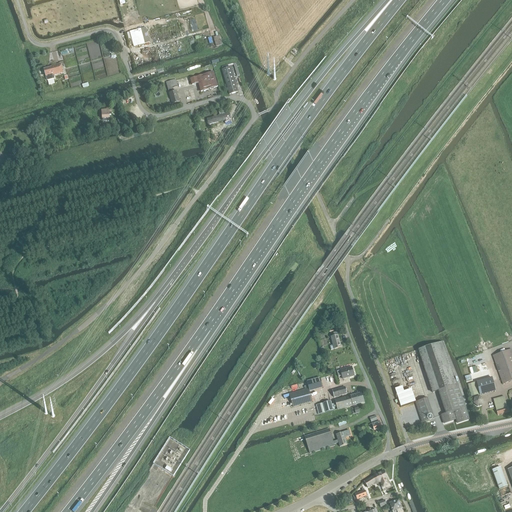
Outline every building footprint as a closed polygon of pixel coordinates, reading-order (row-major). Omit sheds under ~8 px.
[(141,30),(130,32),(134,47),(151,43),(147,28),(141,30)] [(51,67),(44,69),(46,77),(47,81),(54,79),(53,75),(63,73),(61,64),(51,67)] [(222,67),(223,70),(222,70),(230,95),(239,92),(231,67),(229,68),(228,65),(222,67)] [(214,72),(210,74),(191,79),(192,85),(198,83),(200,87),(199,89),(200,89),(201,92),(218,87),(214,72)] [(169,91),(173,90),(173,88),(178,86),(176,80),(166,83),(168,86),(169,91)] [(169,93),(172,104),(180,102),(177,91),(169,93)] [(112,110),(109,110),(102,111),(103,120),(110,119),(109,113),(112,113),(112,110)] [(228,113),(220,115),(222,121),(225,121),(226,123),(230,122),(229,119),(231,119),(229,113),(228,113)] [(207,119),(209,125),(222,121),(220,115),(219,116),(218,114),(214,116),(215,117),(207,119)] [(226,123),(223,124),(225,132),(234,130),(232,122),(230,122),(226,123)] [(214,127),(217,134),(225,132),(223,124),(221,125),(220,124),(217,125),(217,126),(214,127)] [(15,162),(14,161),(12,154),(6,156),(5,156),(7,164),(8,164),(15,162)] [(330,346),(331,350),(342,348),(338,335),(331,337),(333,345),(330,346)] [(433,393),(438,391),(446,414),(441,415),(444,423),(456,419),(457,423),(469,419),(458,384),(456,385),(442,342),(419,350),(433,393)] [(511,350),(511,349),(492,356),(503,384),(511,380),(511,350)] [(339,377),(342,376),(343,379),(354,376),(354,375),(354,374),(354,372),(353,371),(352,367),(340,370),(340,371),(337,372),(339,377)] [(492,378),(468,384),(472,397),(480,395),(480,396),(495,391),(492,378)] [(345,387),(332,390),(334,397),(347,394),(345,387)] [(310,393),(309,389),(289,394),(293,407),(312,402),(310,393)] [(361,393),(335,400),(335,403),(336,407),(337,410),(338,410),(364,403),(361,393)] [(474,398),(473,403),(477,407),(482,406),(484,400),(480,396),(474,398)] [(497,415),(509,411),(508,406),(507,407),(504,397),(494,400),(497,415)] [(422,422),(434,418),(427,399),(416,403),(422,422)] [(323,403),(318,405),(321,414),(326,413),(333,411),(334,411),(333,408),(332,404),(331,401),(323,403)] [(374,431),(382,428),(380,421),(372,424),(374,431)] [(340,447),(348,444),(345,437),(351,435),(349,430),(336,435),(338,440),(334,441),(329,429),(304,437),(310,454),(335,446),(334,444),(339,443),(340,447)] [(508,487),(501,468),(493,471),(499,490),(508,487)] [(368,488),(376,483),(377,483),(378,483),(379,483),(383,491),(392,487),(384,471),(375,476),(364,482),(368,488)] [(365,491),(355,494),(357,500),(367,496),(365,491)] [(401,511),(403,510),(399,499),(395,501),(393,502),(397,511),(401,511)]
